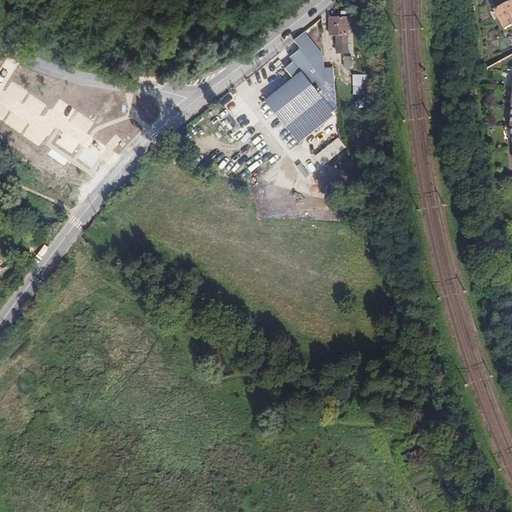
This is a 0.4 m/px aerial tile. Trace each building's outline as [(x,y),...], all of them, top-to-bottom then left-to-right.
[(511,0),(499,7),(494,9),(504,29),(511,24),(511,0)] [(347,18),(334,17),(330,17),(330,22),(330,24),(330,35),(337,35),(336,53),(347,53),(347,35),(347,18)] [(306,64),(297,52),(289,56),(293,61),(284,67),(292,77),(265,100),(297,139),(328,114),(322,97),(313,87),(325,78),(328,81),(335,81),(333,67),(324,67),(323,55),(304,31),(294,39),(301,48),(306,44),(316,56),(306,64)] [(306,44),(301,48),(297,52),(306,64),(316,56),(306,44)] [(346,67),(353,66),(353,56),(345,57),(346,67)] [(357,84),(360,83),(370,83),(369,73),(356,74),(357,84)] [(234,141),(245,135),(239,124),(227,130),(234,141)] [(246,136),(234,143),(238,148),(249,142),(246,136)] [(315,156),(323,166),(348,147),(339,137),(315,156)]
